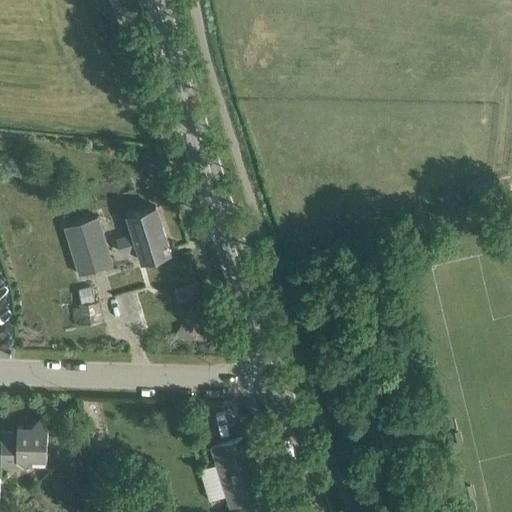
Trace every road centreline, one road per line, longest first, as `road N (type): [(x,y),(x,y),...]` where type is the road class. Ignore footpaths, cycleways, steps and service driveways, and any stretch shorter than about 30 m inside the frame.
road 1 (tertiary): [(276,378),(156,0)]
road 2 (unclassified): [(276,378),(0,370)]
road 3 (tertiary): [(319,511),(276,378)]
